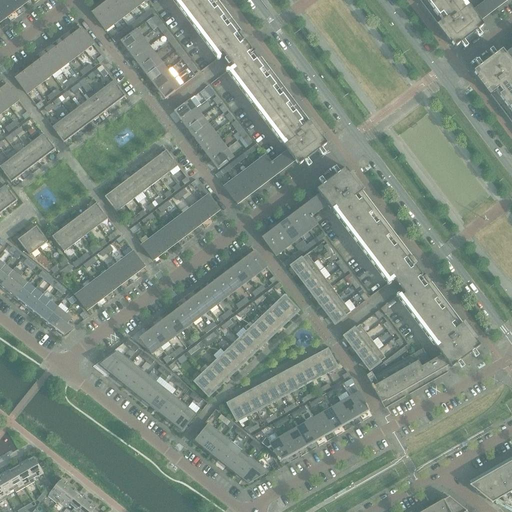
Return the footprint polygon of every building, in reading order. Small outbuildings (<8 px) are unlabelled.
[(16,11),(7,0),(0,0),(0,7),(8,17),(16,11)] [(24,5),(20,0),(7,0),(16,11),(24,5)] [(130,12),(120,0),(110,0),(109,1),(122,19),(130,12)] [(138,6),(133,0),(120,0),(130,12),(138,6)] [(176,0),(179,3),(186,12),(192,20),(199,29),(206,38),(212,47),(219,55),(223,53),(229,61),(235,69),(231,72),(238,81),(244,89),(251,98),(258,107),(264,116),(271,124),(278,133),(284,142),(285,141),(287,144),(283,146),(288,152),(287,152),(294,162),(295,161),(299,166),(307,159),(325,146),(327,144),(318,132),(311,122),(310,121),(261,57),(256,50),(254,48),(251,50),(248,46),(245,42),(248,40),(247,38),(241,30),(218,0),(176,0)] [(418,0),(438,25),(445,35),(455,48),(484,26),(480,21),(481,20),(474,11),(473,11),(469,6),(466,8),(464,6),(460,0),(418,0)] [(496,9),(489,0),(488,0),(474,11),(481,20),(496,9)] [(505,3),(502,0),(489,0),(496,9),(505,3)] [(122,19),(109,1),(101,7),(114,25),(122,19)] [(114,25),(101,7),(92,14),(95,17),(105,31),(106,31),(114,25)] [(149,17),(156,12),(156,11),(153,8),(147,13),(149,17)] [(142,22),(149,17),(147,13),(140,18),(142,22)] [(135,27),(142,22),(140,18),(133,24),(135,27)] [(128,32),(135,27),(133,24),(126,29),(128,32)] [(93,44),(83,32),(81,29),(73,36),(85,51),(93,45),(93,44)] [(122,37),(128,32),(126,29),(119,34),(122,37)] [(127,50),(143,39),(136,30),(130,35),(130,34),(121,42),(127,50)] [(114,43),(122,37),(119,34),(112,39),(114,43)] [(85,51),(73,36),(65,42),(76,57),(85,51)] [(133,59),(149,47),(143,39),(127,50),(133,59)] [(76,57),(65,42),(57,48),(68,63),(76,57)] [(140,67),(155,55),(149,47),(133,59),(140,67)] [(68,63),(57,48),(49,54),(60,69),(68,63)] [(502,50),(473,72),(483,84),(490,95),(511,123),(511,60),(507,54),(506,55),(502,50)] [(60,69),(49,54),(40,60),(52,76),(60,69)] [(146,75),(161,63),(155,55),(140,67),(146,75)] [(52,76),(40,60),(32,67),(44,82),(52,76)] [(152,83),(167,71),(161,63),(146,75),(152,83)] [(44,82),(32,67),(24,73),(36,88),(44,82)] [(158,91),(173,79),(167,71),(152,83),(158,91)] [(36,88),(24,73),(16,79),(27,94),(36,88)] [(174,92),(180,88),(173,79),(158,91),(165,100),(174,93),(174,92)] [(125,97),(118,87),(113,81),(104,88),(116,103),(125,97)] [(19,101),(7,86),(0,90),(0,94),(10,107),(19,101)] [(116,103),(104,88),(96,95),(107,110),(116,103)] [(10,107),(0,94),(0,111),(2,114),(10,107)] [(107,110),(96,95),(87,101),(99,117),(107,110)] [(181,121),(196,109),(189,100),(184,105),(183,105),(174,112),(181,121)] [(99,117),(87,101),(79,108),(90,123),(99,117)] [(90,123),(79,108),(70,114),(82,130),(90,123)] [(187,129),(202,117),(196,109),(181,121),(187,129)] [(82,130),(70,114),(61,121),(73,136),(82,130)] [(193,137),(208,125),(202,117),(187,129),(193,137)] [(73,136),(61,121),(52,128),(57,133),(56,133),(64,143),(73,136)] [(199,145),(214,133),(208,125),(193,137),(199,145)] [(205,153),(221,142),(214,133),(199,145),(205,153)] [(55,149),(48,140),(44,134),(35,141),(46,156),(55,149)] [(46,156),(35,141),(26,148),(38,163),(46,156)] [(211,161),(227,150),(221,142),(205,153),(211,161)] [(252,153),(259,148),(257,144),(250,150),(252,153)] [(38,163),(26,148),(17,154),(29,169),(38,163)] [(227,163),(233,158),(227,150),(211,161),(218,170),(227,163)] [(245,158),(252,153),(250,150),(243,155),(245,158)] [(178,166),(173,161),(174,160),(166,151),(157,158),(169,173),(178,166)] [(291,164),(294,162),(287,152),(284,154),(279,158),(272,163),(271,162),(271,163),(266,156),(265,156),(278,174),(286,168),(291,164)] [(29,169),(17,154),(9,161),(20,176),(29,169)] [(239,163),(245,158),(243,155),(236,160),(239,163)] [(278,174),(265,156),(257,162),(270,180),(278,174)] [(169,173),(157,158),(148,164),(160,180),(169,173)] [(232,169),(239,163),(236,160),(229,165),(232,169)] [(20,176),(9,161),(0,167),(4,173),(11,183),(20,176)] [(270,180),(257,162),(249,169),(262,186),(270,180)] [(160,180),(148,164),(140,171),(151,186),(160,180)] [(225,174),(232,169),(229,165),(222,170),(225,174)] [(343,170),(317,190),(320,195),(319,195),(326,205),(327,204),(332,210),(335,207),(337,210),(336,210),(345,222),(354,234),(362,245),(371,257),(380,268),(389,280),(393,278),(399,286),(405,294),(401,297),(411,309),(419,321),(428,332),(437,344),(438,343),(439,346),(436,348),(442,355),(435,359),(430,362),(436,373),(442,369),(449,365),(451,368),(480,346),(471,334),(463,323),(432,282),(426,275),(425,273),(421,275),(418,271),(415,267),(418,265),(417,263),(411,255),(363,191),(355,181),(345,168),(343,170)] [(262,186),(249,169),(240,175),(254,192),(262,186)] [(218,179),(225,174),(222,170),(215,176),(218,179)] [(151,186),(140,171),(131,177),(143,193),(151,186)] [(254,192),(240,175),(232,181),(245,199),(254,192)] [(143,193),(131,177),(123,184),(134,199),(143,193)] [(245,199),(232,181),(224,187),(237,205),(245,199)] [(134,199),(123,184),(114,190),(126,206),(134,199)] [(17,201),(10,191),(10,192),(5,186),(0,189),(0,197),(8,208),(17,201)] [(126,206),(114,190),(105,197),(112,207),(117,213),(126,206)] [(312,216),(319,210),(323,207),(326,205),(319,195),(316,198),(312,201),(303,207),(317,225),(312,217),(312,216)] [(217,209),(208,196),(207,196),(199,202),(211,218),(219,211),(217,209)] [(211,218),(199,202),(191,208),(202,224),(211,218)] [(108,218),(103,212),(96,203),(86,210),(98,226),(108,218)] [(317,225),(303,207),(295,214),(309,231),(317,225)] [(202,224),(191,208),(183,215),(194,230),(202,224)] [(98,226),(86,210),(78,217),(90,232),(98,226)] [(309,231),(295,214),(287,220),(300,237),(309,231)] [(194,230),(183,215),(175,221),(186,236),(194,230)] [(90,232),(78,217),(69,224),(81,239),(90,232)] [(300,237),(287,220),(279,226),(292,243),(300,237)] [(186,236),(175,221),(166,227),(178,242),(186,236)] [(81,239),(69,224),(61,230),(73,246),(81,239)] [(292,243),(279,226),(270,232),(284,250),(292,243)] [(48,242),(43,236),(44,236),(36,227),(27,233),(39,249),(48,242)] [(178,242),(166,227),(158,233),(170,248),(178,242)] [(73,246),(61,230),(52,237),(59,247),(60,247),(64,252),(73,246)] [(284,250),(270,232),(262,239),(265,242),(275,256),(276,256),(284,250)] [(39,249),(27,233),(18,240),(25,250),(30,256),(39,249)] [(170,248),(158,233),(150,239),(162,255),(170,248)] [(319,242),(326,237),(326,236),(324,233),(317,238),(319,242)] [(312,247),(319,242),(317,238),(310,243),(312,247)] [(162,255),(150,239),(142,246),(151,259),(153,261),(162,255)] [(305,252),(312,247),(310,243),(303,249),(305,252)] [(298,257),(305,252),(303,249),(296,254),(298,257)] [(145,268),(137,257),(133,252),(124,259),(136,274),(145,268)] [(266,267),(257,255),(255,252),(246,258),(258,274),(266,267)] [(291,263),(298,257),(296,254),(289,259),(291,263)] [(298,275),(313,263),(307,255),(291,267),(298,275)] [(258,274),(246,258),(238,264),(250,280),(258,274)] [(136,274),(124,259),(116,265),(128,280),(136,274)] [(284,268),(291,263),(289,259),(282,264),(284,268)] [(304,283),(319,272),(313,263),(298,275),(304,283)] [(250,280),(238,264),(230,270),(242,286),(250,280)] [(0,285),(0,286),(12,271),(5,265),(0,271),(0,285)] [(128,280),(116,265),(108,271),(120,286),(128,280)] [(242,286),(230,270),(222,277),(234,292),(242,286)] [(8,292),(20,277),(12,271),(0,286),(0,287),(4,290),(4,289),(8,292)] [(120,286),(108,271),(100,277),(112,292),(120,286)] [(310,292),(325,280),(319,272),(304,283),(310,292)] [(15,298),(28,283),(20,277),(8,292),(7,293),(11,296),(12,295),(15,298)] [(112,292),(100,277),(92,283),(103,299),(112,292)] [(234,292),(222,277),(214,283),(225,298),(234,292)] [(316,300),(332,288),(325,280),(310,292),(316,300)] [(23,304),(35,289),(28,283),(15,298),(15,299),(19,302),(19,301),(23,304)] [(103,299),(92,283),(84,289),(95,305),(103,299)] [(225,298),(214,283),(206,289),(217,304),(225,298)] [(31,311),(43,295),(45,293),(37,287),(35,289),(23,304),(23,305),(26,308),(27,307),(31,311)] [(322,308),(338,296),(332,288),(316,300),(322,308)] [(95,305),(84,289),(75,296),(85,309),(87,311),(95,305)] [(217,304),(206,289),(197,295),(209,310),(217,304)] [(369,299),(364,293),(360,296),(365,302),(369,299)] [(38,316),(50,301),(43,295),(31,311),(30,311),(34,314),(34,313),(38,316)] [(209,310),(197,295),(189,301),(201,317),(209,310)] [(328,316),(344,304),(338,296),(322,308),(328,316)] [(298,311),(284,297),(277,304),(290,318),(298,311)] [(46,322),(58,307),(50,301),(38,316),(38,317),(41,320),(42,319),(46,322)] [(201,317),(189,301),(181,308),(193,323),(201,317)] [(290,318),(277,304),(269,311),(283,325),(290,318)] [(335,324),(350,313),(344,304),(328,316),(335,324)] [(391,312),(386,305),(381,309),(386,316),(391,312)] [(53,328),(65,313),(58,307),(46,322),(45,323),(49,326),(49,325),(53,328)] [(193,323),(181,308),(173,314),(185,329),(193,323)] [(283,325),(269,311),(262,318),(275,333),(283,325)] [(382,317),(378,311),(374,314),(379,320),(382,317)] [(88,318),(84,312),(80,315),(84,321),(88,318)] [(72,329),(67,325),(72,319),(65,313),(53,328),(56,331),(56,332),(61,336),(61,335),(63,337),(73,329),(72,329)] [(185,329),(173,314),(165,320),(176,335),(185,329)] [(235,327),(236,323),(232,318),(225,324),(228,327),(231,330),(235,327)] [(275,333),(262,318),(255,325),(268,340),(275,333)] [(176,335),(165,320),(157,326),(168,341),(176,335)] [(268,340),(255,325),(247,332),(261,347),(268,340)] [(351,345),(366,334),(360,325),(344,337),(351,345)] [(168,341),(157,326),(149,332),(160,348),(168,341)] [(219,339),(219,335),(216,331),(209,336),(214,342),(219,339)] [(160,348),(149,332),(140,339),(142,342),(151,354),(152,354),(160,348)] [(261,347),(247,332),(240,340),(253,354),(261,347)] [(357,354),(372,342),(366,334),(351,345),(357,354)] [(214,342),(209,336),(202,342),(207,348),(214,342)] [(130,349),(133,344),(128,340),(124,344),(130,349)] [(253,354),(240,340),(232,347),(246,361),(253,354)] [(363,362),(379,350),(372,342),(357,354),(363,362)] [(204,350),(200,343),(193,348),(198,355),(204,350)] [(135,353),(139,349),(133,344),(130,349),(135,353)] [(246,361),(232,347),(225,354),(238,368),(246,361)] [(198,355),(193,348),(185,354),(190,361),(198,355)] [(407,390),(427,378),(436,373),(430,362),(422,349),(374,377),(371,372),(366,376),(372,385),(371,386),(373,390),(374,390),(381,403),(387,400),(387,401),(403,392),(402,391),(406,389),(407,390)] [(337,368),(327,350),(318,355),(327,373),(337,368)] [(369,370),(385,358),(379,350),(363,362),(369,370)] [(109,373),(123,356),(117,352),(99,365),(102,368),(103,368),(109,373)] [(146,362),(150,358),(145,354),(141,358),(146,362)] [(238,368),(225,354),(217,361),(231,375),(238,368)] [(327,373),(318,355),(309,360),(318,377),(327,373)] [(117,380),(131,363),(123,356),(109,373),(117,380)] [(151,366),(154,361),(150,358),(146,362),(151,366)] [(318,377),(309,360),(300,365),(309,382),(318,377)] [(231,375),(217,361),(210,368),(224,382),(231,375)] [(126,386),(139,369),(131,363),(117,380),(126,386)] [(309,382),(300,365),(291,370),(300,387),(309,382)] [(162,375),(166,370),(161,366),(157,371),(162,375)] [(224,382),(210,368),(203,375),(216,389),(224,382)] [(134,393),(147,376),(139,369),(126,386),(134,393)] [(167,378),(170,374),(166,370),(162,375),(167,378)] [(300,387),(291,370),(282,375),(291,392),(300,387)] [(216,389),(203,375),(195,382),(208,396),(216,389)] [(291,392),(282,375),(273,380),(282,397),(291,392)] [(142,399),(155,382),(147,376),(134,393),(142,399)] [(178,387),(182,383),(177,379),(173,384),(178,387)] [(282,397),(273,380),(264,385),(273,402),(282,397)] [(346,388),(354,384),(351,380),(344,384),(346,388)] [(150,406),(164,389),(155,382),(142,399),(150,406)] [(183,391),(186,387),(182,383),(178,387),(183,391)] [(273,402),(264,385),(255,389),(264,407),(273,402)] [(342,390),(340,386),(333,390),(335,394),(342,390)] [(158,412),(172,396),(164,389),(150,406),(158,412)] [(264,407),(255,389),(246,394),(255,411),(264,407)] [(335,394),(333,390),(326,394),(329,398),(335,394)] [(194,400),(197,396),(193,392),(189,396),(194,400)] [(366,405),(358,392),(350,397),(360,416),(368,412),(369,411),(367,408),(368,408),(366,404),(366,405)] [(255,411),(246,394),(237,399),(246,416),(255,411)] [(166,419),(180,402),(172,396),(158,412),(166,419)] [(199,404),(202,400),(197,396),(194,400),(199,404)] [(325,400),(322,396),(315,400),(318,404),(325,400)] [(360,416),(350,397),(341,402),(352,421),(360,416)] [(246,416),(237,399),(228,404),(237,421),(246,416)] [(318,404),(315,400),(309,404),(311,408),(318,404)] [(174,425),(188,408),(180,402),(166,419),(174,425)] [(352,421),(341,402),(332,408),(343,426),(352,421)] [(307,411),(304,406),(298,410),(300,414),(307,411)] [(187,427),(196,415),(188,408),(174,425),(182,432),(186,427),(187,427)] [(343,426),(332,408),(323,413),(334,431),(343,426)] [(300,414),(298,410),(291,414),(293,418),(300,414)] [(334,431),(323,413),(314,418),(325,436),(334,431)] [(222,423),(226,419),(221,415),(217,419),(222,423)] [(289,421),(287,417),(280,420),(282,425),(289,421)] [(325,436),(314,418),(305,423),(316,442),(325,436)] [(227,427),(231,422),(226,419),(222,423),(227,427)] [(282,425),(280,420),(273,424),(276,428),(282,425)] [(316,442),(305,423),(296,428),(307,447),(316,442)] [(202,447),(216,431),(208,424),(198,436),(194,441),(202,447)] [(255,431),(253,427),(251,425),(243,430),(249,434),(255,431)] [(238,436),(242,431),(237,428),(234,432),(238,436)] [(307,447),(296,428),(288,433),(298,452),(307,447)] [(210,454),(224,437),(216,431),(202,447),(210,454)] [(243,440),(247,435),(242,431),(238,436),(243,440)] [(263,435),(261,431),(252,436),(257,439),(263,435)] [(298,452),(288,433),(279,438),(290,457),(298,452)] [(290,457),(279,438),(276,434),(267,439),(267,440),(262,443),(274,453),(277,458),(279,461),(280,462),(290,457)] [(218,460),(232,444),(224,437),(210,454),(218,460)] [(254,448),(258,444),(253,440),(249,445),(254,448)] [(226,467),(240,450),(232,444),(218,460),(226,467)] [(259,452),(262,448),(258,444),(254,448),(259,452)] [(235,473),(248,456),(240,450),(226,467),(235,473)] [(243,480),(256,463),(248,456),(235,473),(243,480)] [(33,457),(24,463),(33,479),(43,474),(33,457)] [(511,508),(511,460),(471,484),(494,502),(497,500),(511,508)] [(279,470),(275,462),(270,465),(274,472),(279,470)] [(35,482),(33,479),(24,463),(19,466),(18,465),(14,467),(25,488),(35,482)] [(248,484),(268,473),(256,463),(243,480),(248,484)] [(16,493),(25,488),(14,467),(9,470),(10,471),(5,474),(14,490),(16,493)] [(0,486),(5,495),(14,490),(5,474),(0,476),(0,486)] [(57,504),(59,501),(71,486),(62,479),(48,497),(57,504)] [(59,501),(67,507),(79,493),(71,486),(59,501)] [(67,507),(73,511),(77,511),(87,500),(79,493),(67,507)] [(467,511),(449,498),(444,500),(443,500),(450,511),(467,511)] [(96,507),(87,500),(77,511),(97,511),(94,509),(96,507)] [(450,511),(443,500),(444,501),(441,502),(435,505),(438,511),(450,511)]
